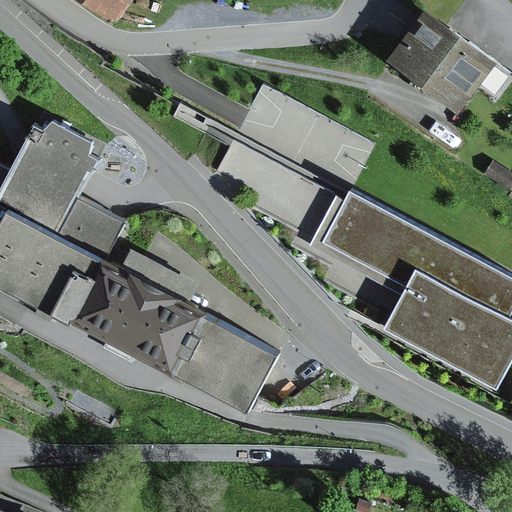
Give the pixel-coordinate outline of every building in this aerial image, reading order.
[(131,0),(74,0),(115,26),(131,0)] [(422,14),(383,66),(455,119),(493,67),(422,14)] [(511,312),(511,310),(511,269),(353,186),(348,191),(179,102),(172,116),(232,145),(218,172),(254,194),(250,204),(300,230),(293,243),(331,266),(324,279),(392,316),(386,327),(499,387),(511,362),(511,312)] [(53,124),(42,118),(27,146),(17,165),(0,155),(0,283),(253,417),(293,341),(199,291),(207,275),(138,238),(130,253),(120,247),(138,212),(90,187),(93,181),(109,151),(99,146),(102,131),(61,110),(53,124)] [(511,185),(511,175),(492,162),(482,177),(507,193),(511,185)] [(369,511),(373,502),(361,498),(356,510),(362,511),(369,511)] [(35,511),(0,500),(0,511),(35,511)]
